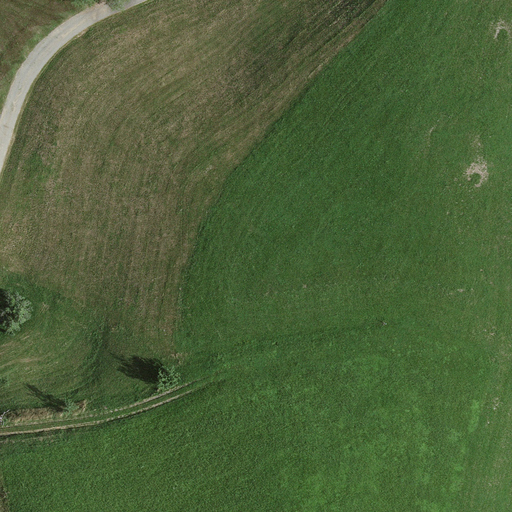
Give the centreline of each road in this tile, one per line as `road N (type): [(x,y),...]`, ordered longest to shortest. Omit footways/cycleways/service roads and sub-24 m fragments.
road 1 (track): [(0,430),(109,415),(213,379)]
road 2 (track): [(127,0),(42,52),(21,84),(0,149)]
